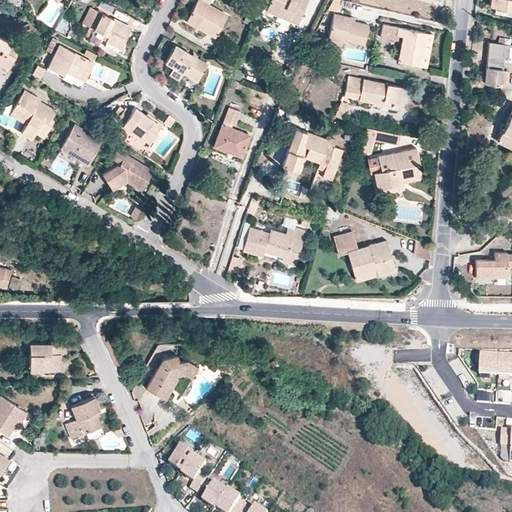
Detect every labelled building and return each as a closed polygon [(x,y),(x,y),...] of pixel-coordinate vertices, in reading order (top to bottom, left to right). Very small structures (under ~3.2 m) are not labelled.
[(215,37),(231,6),(220,0),(197,0),(186,21),(215,37)] [(270,0),(266,11),(297,23),(306,0),(270,0)] [(337,11),(339,0),(331,0),(327,9),(337,11)] [(511,8),(511,0),(489,0),(489,5),(495,6),(511,8)] [(101,1),(98,5),(106,9),(109,5),(101,1)] [(511,15),(511,8),(495,6),(494,13),(511,15)] [(90,7),(82,22),(87,25),(95,9),(90,7)] [(131,28),(95,9),(87,25),(108,36),(106,40),(121,48),(131,28)] [(351,20),(352,17),(334,13),(328,38),(346,42),(346,40),(364,44),(369,24),(354,21),(351,20)] [(419,66),(426,32),(383,23),(381,37),(398,40),(399,35),(402,36),(397,61),(419,66)] [(426,67),(433,33),(426,32),(419,66),(426,67)] [(0,64),(7,68),(19,48),(0,36),(0,64)] [(52,53),(58,41),(52,37),(46,49),(52,53)] [(511,61),(511,43),(489,42),(485,83),(502,85),(503,70),(504,61),(511,61)] [(83,81),(93,62),(59,44),(47,66),(62,74),(64,71),(83,81)] [(207,64),(175,44),(164,62),(173,67),(169,73),(179,80),(183,73),(197,81),(207,64)] [(97,54),(86,49),(84,54),(94,60),(97,54)] [(478,62),(478,53),(471,52),(470,62),(478,62)] [(35,63),(29,71),(36,76),(42,67),(35,63)] [(342,64),(335,63),(333,71),(340,72),(342,64)] [(240,80),(244,71),(236,69),(233,77),(240,80)] [(83,81),(64,71),(61,77),(80,87),(83,81)] [(362,84),(363,79),(348,75),(347,81),(362,84)] [(403,87),(363,79),(362,84),(347,81),(344,96),(390,105),(391,101),(400,103),(403,87)] [(240,93),(243,86),(237,83),(234,90),(240,93)] [(52,118),(56,110),(40,101),(41,99),(24,89),(12,109),(28,119),(26,123),(20,132),(31,138),(35,132),(43,137),(54,119),(52,118)] [(343,119),(350,104),(341,100),(334,115),(343,119)] [(116,119),(125,107),(120,104),(112,117),(116,119)] [(162,122),(153,116),(152,119),(145,114),(134,106),(131,112),(125,107),(116,119),(140,136),(143,131),(152,137),(162,122)] [(243,151),(249,135),(231,128),(232,124),(235,125),(240,111),(229,107),(215,145),(234,152),(236,148),(243,151)] [(28,119),(12,109),(10,113),(26,123),(28,119)] [(511,109),(497,140),(511,147),(511,109)] [(170,127),(175,119),(169,114),(163,122),(170,127)] [(102,141),(73,124),(60,146),(89,163),(102,141)] [(319,163),(328,140),(295,127),(281,164),(297,170),(303,155),(299,153),(303,145),(308,147),(304,157),(319,163)] [(371,151),(373,139),(375,130),(367,128),(360,148),(371,151)] [(398,144),(400,135),(375,130),(373,139),(398,144)] [(149,142),(152,137),(143,131),(140,136),(149,142)] [(340,156),(343,149),(334,145),(336,139),(329,136),(328,140),(319,163),(317,168),(324,170),(322,176),(332,179),(337,164),(340,156)] [(420,163),(416,147),(367,159),(370,173),(373,172),(377,188),(403,182),(401,177),(419,173),(417,164),(420,163)] [(125,155),(118,151),(114,157),(121,161),(125,155)] [(140,187),(150,170),(125,155),(121,161),(123,163),(105,174),(111,184),(124,176),(126,179),(140,187)] [(343,166),(346,159),(340,156),(337,164),(343,166)] [(421,178),(419,173),(401,177),(403,182),(421,178)] [(113,187),(126,179),(124,176),(111,184),(113,187)] [(404,188),(403,182),(377,188),(379,194),(404,188)] [(282,197),(270,192),(267,199),(280,204),(282,197)] [(95,203),(103,197),(99,193),(94,198),(95,203)] [(135,218),(142,207),(135,203),(129,214),(135,218)] [(339,219),(342,211),(328,206),(325,214),(339,219)] [(309,227),(311,220),(303,217),(301,224),(309,227)] [(295,229),(293,235),(285,233),(270,228),(269,233),(249,226),(242,249),(262,255),(265,246),(283,252),(297,256),(305,230),(295,227),(295,229)] [(293,235),(295,229),(287,227),(285,233),(293,235)] [(395,269),(387,240),(358,248),(353,230),(333,236),(338,255),(347,252),(353,274),(374,268),(376,275),(395,269)] [(430,259),(431,245),(415,239),(414,254),(430,259)] [(283,252),(265,246),(263,250),(282,256),(283,252)] [(295,264),(297,256),(283,252),(281,260),(295,264)] [(511,265),(511,253),(507,254),(507,252),(494,252),(494,259),(475,259),(475,277),(507,276),(507,266),(511,265)] [(0,285),(5,287),(10,270),(0,266),(0,285)] [(376,275),(374,268),(353,274),(355,280),(376,275)] [(66,342),(29,342),(29,370),(57,370),(57,354),(61,354),(66,354),(66,342)] [(262,352),(258,357),(263,360),(267,356),(262,352)] [(146,388),(162,398),(175,375),(184,373),(191,377),(198,365),(186,359),(179,361),(177,354),(162,358),(145,388),(146,388)] [(498,377),(500,357),(481,356),(480,376),(498,377)] [(230,372),(233,362),(219,357),(215,367),(230,372)] [(511,357),(500,357),(498,377),(511,377),(511,357)] [(162,398),(165,399),(178,376),(175,375),(162,398)] [(139,400),(146,388),(145,388),(136,383),(131,391),(134,401),(138,399),(139,400)] [(12,428),(24,409),(0,394),(0,430),(7,435),(12,428)] [(70,405),(76,419),(65,424),(71,438),(101,426),(97,416),(95,411),(98,410),(99,410),(93,395),(70,405)] [(15,430),(27,411),(24,409),(12,428),(15,430)] [(123,433),(120,426),(112,429),(118,436),(123,433)] [(511,432),(502,432),(501,448),(511,448),(511,464),(511,432)] [(194,456),(195,455),(182,446),(170,464),(183,473),(194,456)] [(0,471),(9,458),(0,452),(0,471)] [(183,473),(182,474),(194,483),(195,483),(202,472),(207,465),(194,456),(183,473)] [(190,488),(197,493),(208,477),(202,472),(195,483),(194,483),(190,488)] [(216,508),(227,492),(214,483),(202,501),(215,509),(216,508)] [(227,492),(216,508),(221,511),(232,511),(239,502),(241,499),(228,490),(227,492)] [(242,511),(245,507),(246,507),(239,502),(232,511),(242,511)]
